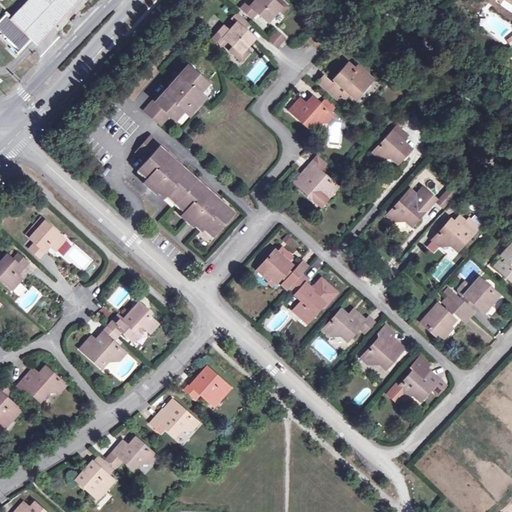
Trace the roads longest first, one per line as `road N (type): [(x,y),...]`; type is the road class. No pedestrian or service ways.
road 1 (residential): [(466,383),(271,210)]
road 2 (residential): [(192,295),(8,137)]
road 3 (residential): [(380,459),(215,316)]
road 4 (primary): [(8,137),(134,0)]
road 5 (residential): [(271,210),(259,200),(259,187),(287,148),(262,109),(300,61)]
road 6 (primary): [(115,0),(0,124)]
road 7 (residential): [(106,420),(215,316)]
